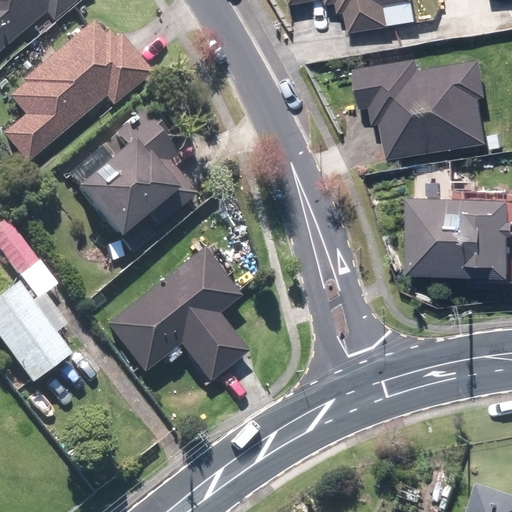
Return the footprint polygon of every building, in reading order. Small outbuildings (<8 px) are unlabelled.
[(0,0),(0,49),(43,13),(50,21),(74,0),(0,0)] [(290,0),(291,4),(320,0),(327,0),(328,3),(339,2),(341,12),(348,11),(350,30),(390,25),(387,5),(413,1),(412,0),(290,0)] [(102,35),(90,21),(4,95),(21,115),(0,133),(0,136),(23,164),(101,97),(109,106),(148,73),(115,35),(110,39),(105,32),(102,35)] [(416,59),(358,67),(365,109),(373,108),(376,123),(383,122),(388,158),(487,143),(480,96),(488,95),(483,62),(419,71),(416,59)] [(75,186),(70,190),(112,237),(137,214),(150,229),(194,190),(167,161),(176,153),(161,136),(164,133),(142,109),(112,136),(120,146),(106,158),(97,148),(66,176),(75,186)] [(511,198),(412,194),(412,274),(478,274),(478,282),(511,282),(511,198)] [(35,258),(1,217),(0,217),(0,253),(17,274),(35,258)] [(238,297),(198,248),(104,324),(142,372),(175,345),(206,383),(243,353),(214,317),(238,297)] [(67,353),(13,284),(0,293),(0,344),(29,382),(67,353)] [(511,511),(511,496),(480,486),(471,511),(511,511)]
